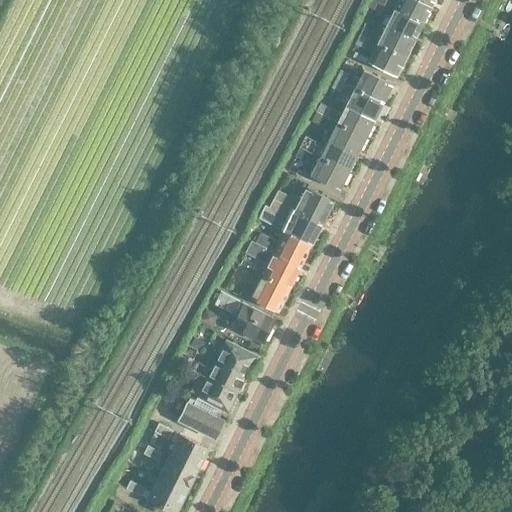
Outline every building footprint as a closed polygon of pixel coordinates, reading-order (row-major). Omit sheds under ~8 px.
[(385,26),(413,40),(422,23),(384,4),(384,3),(375,0),(372,8),(390,17),(385,26)] [(375,0),(384,3),(384,4),(422,23),(430,6),(419,0),(375,0)] [(363,26),(359,34),(404,57),(413,40),(385,26),(381,35),(363,26)] [(359,34),(354,43),(372,52),(368,61),(395,75),(404,57),(359,34)] [(339,70),(335,78),(343,82),(382,102),(391,84),(363,70),(358,79),(348,74),(339,70)] [(335,78),(331,87),(339,91),(350,96),(345,105),(374,119),(382,102),(343,82),(335,78)] [(319,103),(314,112),(327,116),(326,117),(365,136),(374,119),(345,105),(341,113),(331,108),(330,109),(319,103)] [(332,131),(328,139),(357,153),(365,136),(326,117),(327,116),(314,112),(310,119),(332,131)] [(309,151),(348,170),(357,153),(328,139),(324,147),(315,142),(315,141),(305,136),(299,147),(309,151)] [(309,151),(299,147),(295,155),(315,165),(310,174),(339,188),(348,170),(309,151)] [(280,202),(322,223),(333,201),(306,187),(300,198),(293,195),(292,196),(285,193),(278,189),(273,200),(280,202)] [(265,205),(258,218),(284,231),(293,236),(311,245),(322,223),(280,202),(273,200),(269,207),(265,205)] [(254,242),(251,241),(300,266),(311,245),(293,236),(284,231),(279,241),(271,238),(270,240),(258,234),(254,242)] [(268,264),(263,274),(290,287),(300,266),(251,241),(246,253),(268,264)] [(290,287),(263,274),(253,294),(242,288),(238,295),(249,301),(251,298),(278,311),(290,287)] [(237,315),(231,326),(262,342),(274,319),(221,291),(215,303),(237,315)] [(217,360),(246,375),(256,355),(227,341),(217,360)] [(189,357),(184,366),(197,373),(237,393),(246,375),(217,360),(213,369),(189,357)] [(197,373),(188,391),(199,396),(198,398),(227,412),(237,393),(197,373)] [(179,420),(214,437),(223,420),(188,402),(179,420)] [(154,431),(168,438),(172,430),(158,422),(154,431)] [(169,455),(197,469),(208,447),(180,432),(169,455)] [(143,453),(157,460),(161,452),(147,445),(143,453)] [(169,455),(158,476),(186,490),(197,469),(169,455)] [(175,511),(186,490),(158,476),(147,498),(174,511),(175,511)] [(125,488),(139,495),(143,487),(129,480),(125,488)]
